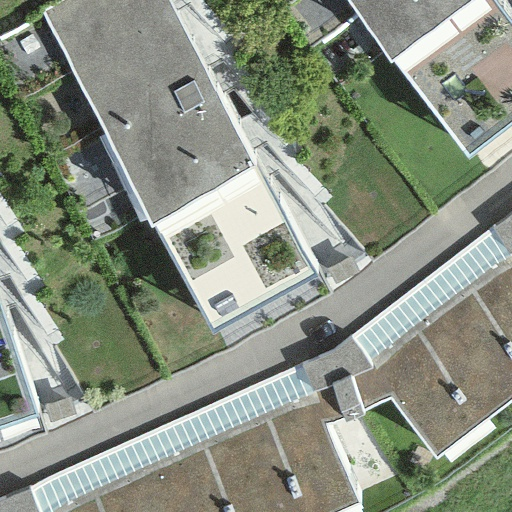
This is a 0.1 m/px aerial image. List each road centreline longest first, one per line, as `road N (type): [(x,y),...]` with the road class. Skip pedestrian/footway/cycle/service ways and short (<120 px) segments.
road 1 (residential): [(0,464),(350,296),(511,175)]
road 2 (trunk): [(511,178),(167,511)]
